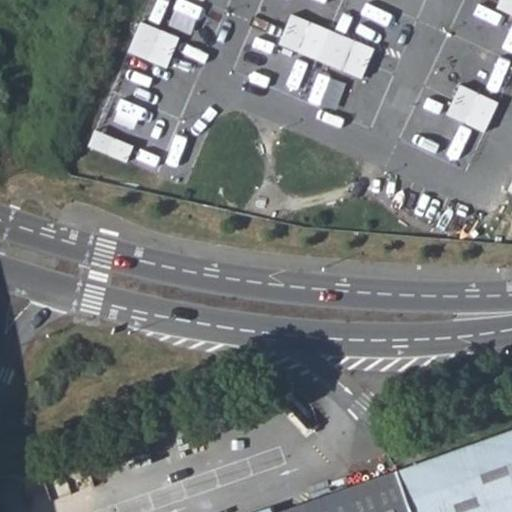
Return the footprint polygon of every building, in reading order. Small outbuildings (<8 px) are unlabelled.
[(511,0),(494,0),(490,10),(511,19),(511,0)] [(285,16),(272,46),(304,59),(309,49),(322,54),(318,65),(355,80),(368,50),(336,37),(332,47),(326,44),(330,35),(322,32),(319,41),(313,38),(317,29),(285,16)] [(141,26),(134,23),(130,33),(137,35),(141,26)] [(173,39),(141,26),(137,35),(130,33),(125,44),(132,47),(128,56),(160,69),(173,39)] [(317,29),(313,38),(319,41),(322,32),(317,29)] [(330,35),(326,44),(332,47),(336,37),(330,35)] [(132,47),(125,44),(122,53),(128,56),(132,47)] [(322,54),(309,49),(304,59),(318,65),(322,54)] [(440,116),(471,131),(475,122),(482,125),(487,114),(481,110),(484,101),(454,87),(440,116)] [(481,110),(487,114),(491,104),(484,101),(481,110)] [(471,131),(478,134),(482,125),(475,122),(471,131)] [(85,140),(91,143),(95,134),(88,131),(85,140)] [(82,147),(120,163),(127,147),(95,134),(91,143),(85,140),(82,147)] [(511,169),(501,193),(511,197),(511,169)] [(511,511),(511,427),(275,511),(511,511)]
